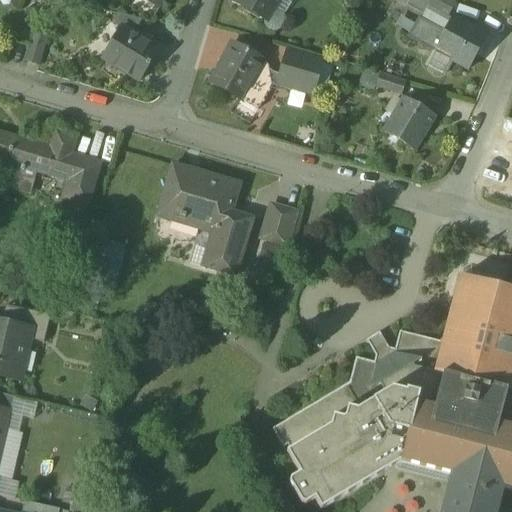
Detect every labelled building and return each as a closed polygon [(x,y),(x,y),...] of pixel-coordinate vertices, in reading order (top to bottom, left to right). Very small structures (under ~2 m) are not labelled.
[(236,0),(235,3),(267,21),(279,0),(236,0)] [(389,0),(426,10),(428,0),(389,0)] [(456,4),(441,0),(433,0),(429,7),(449,17),(456,4)] [(40,12),(28,9),(25,20),(36,23),(40,12)] [(142,21),(117,13),(105,15),(111,24),(112,24),(133,36),(142,21)] [(453,19),(437,48),(454,57),(452,61),(469,71),(487,38),(453,19)] [(36,23),(25,20),(18,42),(30,45),(36,23)] [(133,36),(112,24),(111,24),(94,53),(140,82),(150,66),(150,65),(158,52),(133,36)] [(36,26),(26,62),(39,66),(50,30),(36,26)] [(265,63),(232,44),(223,61),(224,62),(212,84),(258,111),(272,86),(278,88),(281,76),(275,74),(263,67),(265,63)] [(323,61),(289,51),(281,76),(278,88),(291,91),(294,81),(315,88),(323,61)] [(406,84),(381,76),(377,88),(402,96),(406,84)] [(435,118),(405,100),(385,134),(414,152),(435,118)] [(51,150),(0,134),(0,172),(5,174),(6,175),(10,164),(26,169),(64,180),(71,156),(76,139),(56,132),(51,150)] [(100,165),(71,156),(64,180),(69,181),(64,198),(88,205),(100,165)] [(26,169),(10,164),(6,175),(5,174),(1,187),(19,192),(26,169)] [(240,187),(173,167),(159,217),(215,233),(204,268),(235,277),(252,221),(232,215),(240,187)] [(296,214),(272,206),(265,230),(275,232),(272,243),(287,247),(296,214)] [(511,291),(459,278),(443,342),(441,341),(441,343),(435,372),(434,372),(433,374),(443,377),(434,410),(417,405),(402,463),(457,478),(458,477),(511,491),(511,429),(498,426),(507,393),(511,393),(511,291)] [(51,317),(20,309),(16,326),(32,330),(30,340),(45,344),(51,317)] [(16,326),(0,322),(0,365),(17,370),(21,351),(27,352),(30,340),(32,330),(16,326)] [(377,345),(371,349),(377,357),(375,364),(356,359),(350,384),(273,430),(284,449),(288,446),(291,451),(287,454),(300,475),(291,481),(290,485),(302,506),(306,507),(315,501),(321,511),(395,467),(402,463),(417,405),(434,410),(443,377),(433,374),(434,372),(435,372),(441,343),(400,333),(395,351),(389,350),(384,341),(377,345)] [(511,393),(507,393),(498,426),(511,429),(511,393)] [(15,398),(0,394),(0,410),(8,413),(8,414),(11,414),(15,398)] [(0,410),(0,447),(8,414),(8,413),(0,410)] [(511,491),(458,477),(457,478),(402,463),(395,467),(397,471),(455,486),(454,492),(447,491),(441,511),(497,511),(499,509),(500,504),(493,503),(497,488),(511,491)] [(24,503),(22,511),(59,511),(60,511),(24,503)]
